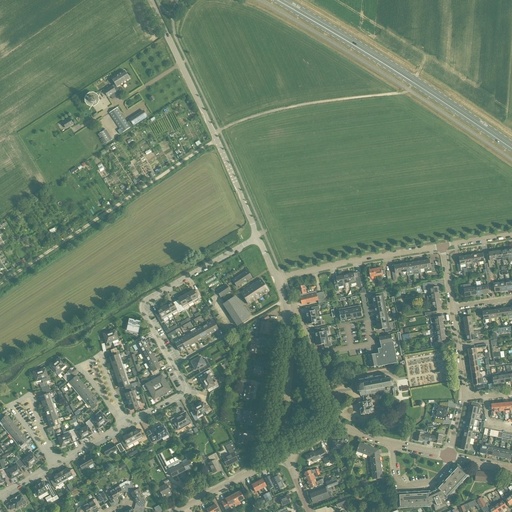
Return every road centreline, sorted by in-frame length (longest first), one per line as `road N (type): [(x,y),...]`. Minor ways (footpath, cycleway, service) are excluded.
road 1 (primary): [(276,0),(511,149)]
road 2 (track): [(0,283),(216,140)]
road 3 (residential): [(172,364),(142,302),(256,237)]
road 4 (track): [(219,130),(274,110),(408,90)]
road 5 (residential): [(276,279),(442,245)]
road 6 (tertiary): [(150,0),(213,133)]
road 7 (residential): [(48,451),(30,396),(11,409),(43,449)]
road 8 (residential): [(116,409),(99,356),(80,368),(112,408)]
road 9 (tertiary): [(175,511),(288,453)]
